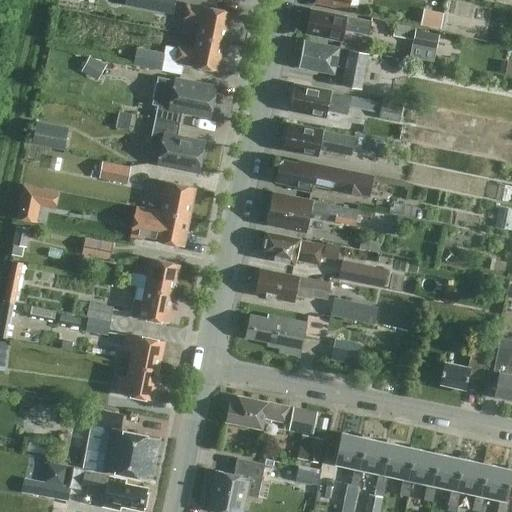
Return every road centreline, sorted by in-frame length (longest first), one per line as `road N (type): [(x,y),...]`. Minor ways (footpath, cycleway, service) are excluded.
road 1 (residential): [(204,367),(280,0)]
road 2 (residential): [(511,430),(204,367)]
road 3 (residential): [(175,511),(204,367)]
